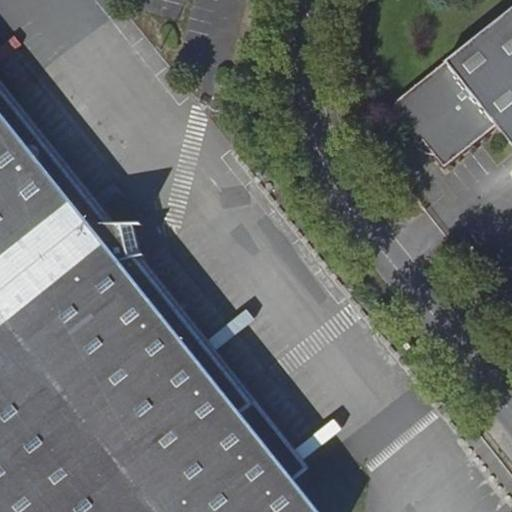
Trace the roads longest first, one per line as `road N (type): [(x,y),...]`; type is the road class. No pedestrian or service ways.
road 1 (unknown): [(23,0),(340,366),(377,442),(385,511)]
road 2 (unclassified): [(310,0),(304,80),(318,158),(511,407)]
